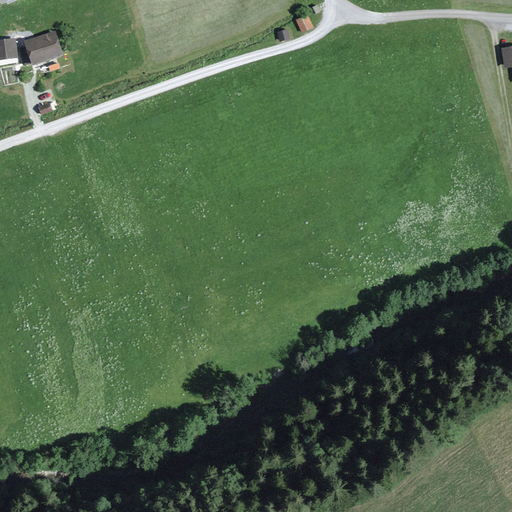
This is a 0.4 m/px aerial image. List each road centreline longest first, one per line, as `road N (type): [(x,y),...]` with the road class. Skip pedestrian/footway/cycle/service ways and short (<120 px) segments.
road 1 (track): [(67,118),(65,144),(112,284),(141,337),(168,349),(209,348),(235,314),(232,288),(205,273),(143,287)]
road 2 (track): [(339,7),(305,40),(0,143)]
road 3 (track): [(339,7),(375,17),(511,18)]
road 4 (track): [(489,16),(511,137)]
